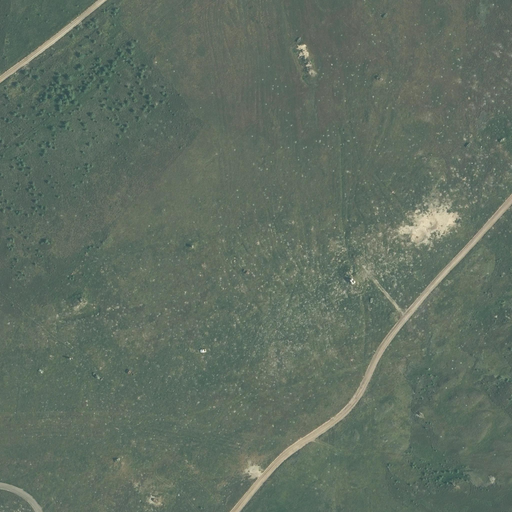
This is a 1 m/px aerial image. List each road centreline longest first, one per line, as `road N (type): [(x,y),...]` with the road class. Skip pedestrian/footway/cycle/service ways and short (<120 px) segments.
road 1 (track): [(236,511),(280,460),(356,398),(406,318),(375,282)]
road 2 (track): [(406,318),(511,199)]
road 3 (track): [(102,0),(0,80)]
